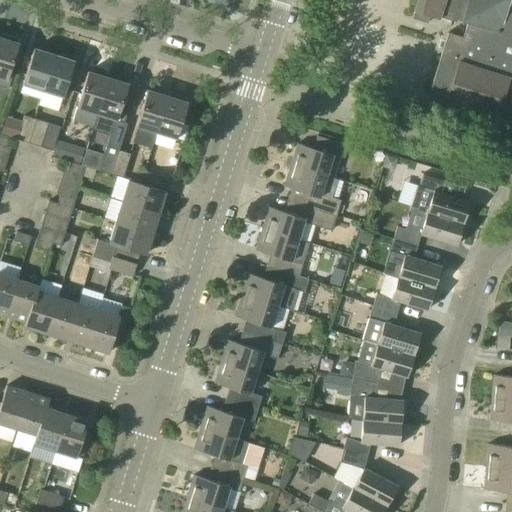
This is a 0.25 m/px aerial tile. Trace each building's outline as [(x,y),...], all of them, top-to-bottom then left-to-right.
[(511,0),(417,0),(412,18),(427,23),(430,16),(439,19),(444,15),(467,23),(463,37),(448,32),(429,93),(447,98),(451,88),(511,107),(511,0)] [(12,76),(9,75),(19,43),(17,43),(18,38),(3,33),(1,38),(0,37),(0,84),(9,88),(12,76)] [(43,90),(54,54),(34,48),(23,84),(43,90)] [(54,54),(43,90),(64,96),(75,61),(54,54)] [(93,126),(108,77),(88,71),(73,120),(93,126)] [(111,134),(108,147),(107,146),(98,170),(112,174),(119,150),(128,123),(117,120),(129,84),(108,77),(93,126),(92,128),(111,134)] [(156,132),(167,96),(148,90),(136,126),(156,132)] [(167,96),(156,132),(177,138),(188,102),(167,96)] [(10,137),(17,139),(27,142),(34,118),(24,115),(22,123),(6,118),(1,134),(10,137)] [(27,142),(41,147),(48,123),(34,118),(27,142)] [(48,123),(41,147),(53,150),(60,126),(48,123)] [(0,134),(0,144),(7,147),(10,137),(1,134),(0,134)] [(334,179),(341,157),(343,157),(347,145),(317,136),(317,137),(318,138),(318,137),(324,139),(320,150),(298,143),(291,164),(326,175),(326,176),(334,179)] [(85,148),(72,145),(68,160),(81,163),(85,148)] [(119,150),(112,174),(123,177),(131,154),(119,150)] [(68,171),(83,176),(86,166),(71,161),(68,171)] [(326,176),(326,175),(291,164),(284,186),(305,193),(302,204),(311,207),(335,215),(340,200),(331,197),(337,180),(334,179),(326,176)] [(137,182),(161,189),(165,177),(140,169),(137,182)] [(423,173),(419,186),(412,207),(427,212),(464,223),(470,201),(443,193),(447,181),(423,173)] [(165,191),(161,189),(137,182),(129,179),(122,201),(159,212),(165,191)] [(61,194),(60,195),(58,203),(73,208),(75,199),(61,194)] [(45,213),(69,220),(73,208),(58,203),(49,200),(45,213)] [(152,232),(159,212),(122,201),(116,221),(152,232)] [(335,215),(311,207),(302,204),(298,216),(269,207),(263,228),(298,239),(303,221),(331,230),(335,215)] [(457,245),(464,223),(427,212),(420,233),(397,226),(394,238),(418,246),(421,234),(457,245)] [(69,220),(45,213),(41,225),(65,233),(69,220)] [(146,254),(152,232),(116,221),(110,243),(116,245),(140,252),(146,254)] [(65,233),(41,225),(37,238),(53,243),(61,246),(65,233)] [(277,256),(273,268),(287,272),(298,276),(309,243),(298,239),(263,228),(256,250),(277,256)] [(17,231),(14,241),(28,245),(31,236),(17,231)] [(50,252),(53,243),(37,238),(34,247),(50,252)] [(414,257),(418,246),(394,238),(390,250),(383,271),(386,272),(386,273),(434,288),(441,266),(414,257)] [(137,263),(140,252),(116,245),(110,243),(98,239),(92,256),(111,262),(112,256),(137,263)] [(133,275),(137,263),(112,256),(111,262),(109,268),(133,275)] [(249,273),(242,295),(277,306),(290,310),(297,290),(302,292),(306,278),(298,276),(287,272),(273,268),(270,280),(249,273)] [(0,313),(7,316),(18,279),(0,273),(0,313)] [(428,309),(434,288),(386,273),(379,294),(377,293),(373,305),(398,313),(402,301),(428,309)] [(37,290),(38,290),(40,286),(18,279),(7,316),(26,322),(27,322),(37,290)] [(58,296),(38,290),(37,290),(27,322),(26,322),(25,326),(46,333),(58,296)] [(256,323),(253,334),(281,343),(285,331),(270,327),(277,306),(242,295),(235,316),(256,323)] [(67,340),(78,303),(58,296),(46,333),(67,340)] [(88,346),(99,309),(78,303),(67,340),(88,346)] [(120,338),(129,307),(121,304),(118,315),(99,309),(88,346),(109,353),(114,336),(120,338)] [(393,325),(398,313),(373,305),(369,318),(362,338),(364,339),(414,355),(421,333),(393,325)] [(511,345),(511,320),(500,320),(499,346),(511,345)] [(276,359),(281,343),(253,334),(249,346),(228,339),(221,361),(256,372),(262,354),(276,359)] [(407,376),(414,355),(364,339),(357,361),(356,360),(353,378),(377,383),(380,368),(407,376)] [(236,389),(233,401),(257,409),(261,396),(250,393),(256,372),(221,361),(215,383),(236,389)] [(353,378),(339,375),(336,390),(336,393),(349,396),(353,378)] [(511,376),(494,375),(492,397),(511,398),(511,376)] [(374,397),(377,383),(353,378),(349,396),(350,396),(348,417),(363,418),(363,419),(401,422),(403,400),(374,397)] [(0,423),(16,428),(28,392),(7,385),(2,402),(0,401),(0,423)] [(46,407),(47,408),(50,399),(28,392),(16,428),(36,434),(37,435),(46,407)] [(511,398),(492,397),(490,420),(511,421),(511,428),(511,434),(511,433),(511,398)] [(253,421),(257,409),(233,401),(229,412),(207,406),(201,427),(236,438),(242,418),(253,421)] [(66,413),(47,408),(46,407),(37,435),(36,434),(33,444),(55,450),(66,413)] [(66,413),(55,450),(76,457),(80,446),(86,448),(89,438),(83,436),(88,420),(66,413)] [(399,445),(401,422),(363,419),(361,441),(346,437),(343,449),(367,455),(371,443),(399,445)] [(219,469),(228,472),(243,477),(247,465),(245,464),(251,444),(235,439),(236,438),(201,427),(194,449),(215,455),(211,467),(219,470),(219,469)] [(511,433),(511,434),(511,446),(488,444),(486,466),(511,468),(511,433)] [(294,435),(290,453),(308,457),(312,439),(294,435)] [(364,468),(367,455),(343,449),(340,462),(342,462),(333,478),(339,480),(386,506),(397,486),(364,468)] [(511,468),(486,466),(484,489),(507,491),(505,505),(511,504),(511,468)] [(243,477),(228,472),(219,469),(219,470),(215,481),(194,475),(188,496),(223,507),(229,489),(239,492),(243,477)] [(382,511),(386,506),(339,480),(329,500),(313,492),(313,494),(308,504),(323,511),(382,511)] [(36,501),(60,509),(64,497),(40,489),(36,501)] [(223,508),(223,507),(188,496),(182,511),(233,511),(234,511),(223,508)] [(59,511),(60,509),(36,501),(32,511),(59,511)]
